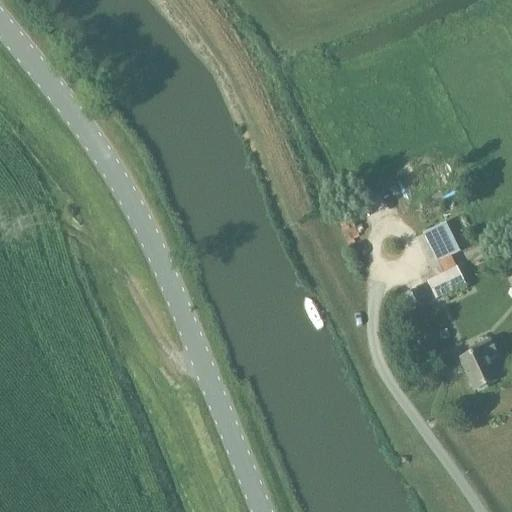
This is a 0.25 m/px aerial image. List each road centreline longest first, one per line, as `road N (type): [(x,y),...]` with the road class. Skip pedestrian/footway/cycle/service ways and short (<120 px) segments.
road 1 (tertiary): [(261,511),(140,219),(62,96),(0,19)]
road 2 (track): [(55,221),(111,260),(175,356),(206,377)]
